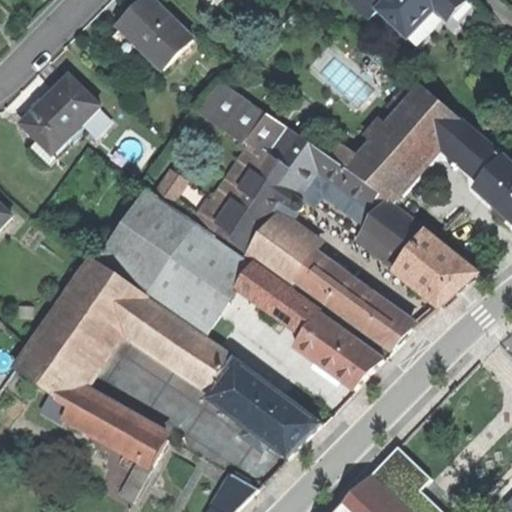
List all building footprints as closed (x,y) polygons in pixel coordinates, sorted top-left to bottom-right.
[(345,0),(370,23),(381,12),(392,0),(345,0)] [(392,0),(381,12),(411,41),(431,21),(444,7),(456,19),(472,2),(470,0),(392,0)] [(137,17),(124,30),(166,74),(196,45),(154,1),(137,17)] [(48,107),(26,128),(44,147),(55,159),(104,114),(74,82),(48,107)] [(392,201),(447,138),(463,120),(428,89),(392,130),(378,146),(364,163),(354,174),(383,195),(392,201)] [(256,140),(269,121),(225,91),(212,110),(256,140)] [(447,138),(465,155),(481,136),(463,120),(447,138)] [(369,139),(378,146),(392,130),(383,122),(369,139)] [(287,128),(269,156),(278,163),(297,135),(287,128)] [(340,192),(354,174),(332,159),(297,135),(278,163),(302,178),(290,196),(304,205),(322,180),(340,192)] [(465,155),(491,177),(507,158),(481,136),(465,155)] [(342,145),(332,159),(354,174),(364,163),(342,145)] [(253,146),(237,171),(248,179),(265,154),(253,146)] [(61,165),(55,159),(44,147),(36,155),(53,172),(61,165)] [(214,231),(251,255),(270,227),(290,196),(302,178),(278,163),(269,156),(265,154),(248,179),(245,184),(224,216),(214,231)] [(478,191),(511,221),(511,163),(507,158),(491,177),(478,191)] [(237,171),(233,177),(245,184),(248,179),(237,171)] [(370,214),(383,195),(354,174),(340,192),(370,214)] [(212,209),(224,216),(245,184),(233,177),(212,209)] [(102,261),(155,298),(202,230),(204,227),(151,191),(102,261)] [(389,205),(392,201),(383,195),(370,214),(379,220),(389,205)] [(403,266),(429,234),(389,205),(379,220),(365,236),(403,266)] [(0,234),(14,221),(0,206),(0,234)] [(203,224),(214,231),(224,216),(212,209),(203,224)] [(296,291),(300,285),(298,283),(316,259),(270,227),(251,255),(250,258),(296,291)] [(155,298),(170,308),(217,241),(202,230),(155,298)] [(481,277),(429,234),(403,266),(397,274),(442,310),(464,291),(481,277)] [(209,335),(242,288),(256,267),(217,241),(170,308),(209,335)] [(300,285),(396,354),(407,343),(418,333),(316,259),(298,283),(300,285)] [(125,327),(127,324),(150,301),(151,299),(97,261),(18,371),(54,396),(70,406),(81,389),(125,327)] [(251,298),(307,338),(323,316),(256,267),(242,288),(251,298)] [(146,337),(221,388),(240,363),(150,301),(127,324),(146,337)] [(388,363),(323,316),(307,338),(298,350),(358,393),(373,378),(388,363)] [(144,340),(146,337),(127,324),(125,327),(144,340)] [(237,358),(275,385),(283,374),(282,368),(247,343),(237,358)] [(486,360),(511,384),(511,355),(501,345),(486,360)] [(309,444),(324,428),(240,363),(221,388),(211,401),(291,462),(309,444)] [(171,441),(81,389),(70,406),(74,409),(68,418),(142,461),(155,468),(171,441)] [(65,424),(68,418),(74,409),(70,406),(54,396),(45,412),(65,424)] [(307,409),(327,425),(337,415),(315,398),(307,409)] [(153,473),(155,468),(142,461),(139,466),(145,469),(153,473)] [(124,493),(129,496),(145,469),(139,466),(124,493)] [(137,500),(153,473),(145,469),(129,496),(137,500)] [(412,511),(375,476),(340,511),(412,511)] [(214,511),(241,511),(261,493),(235,478),(214,511)]
